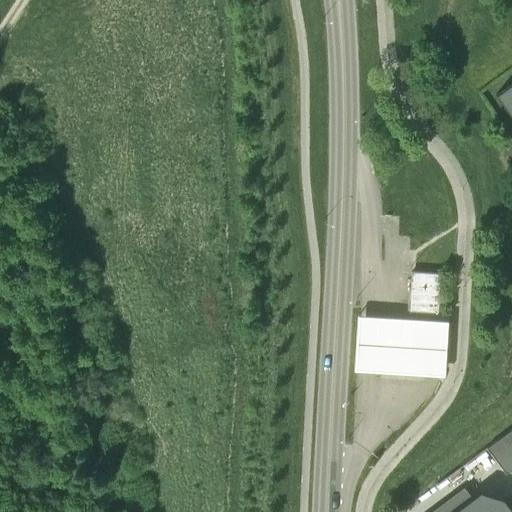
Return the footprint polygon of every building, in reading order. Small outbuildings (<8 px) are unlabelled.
[(511,81),(496,94),(511,116),(511,81)] [(340,207),(329,212),(335,223),(345,217),(340,207)] [(411,272),(409,310),(438,312),(440,274),(411,272)] [(448,322),(358,316),(355,372),(445,377),(448,322)] [(511,511),(511,509),(502,497),(480,491),(451,511),(511,511)]
